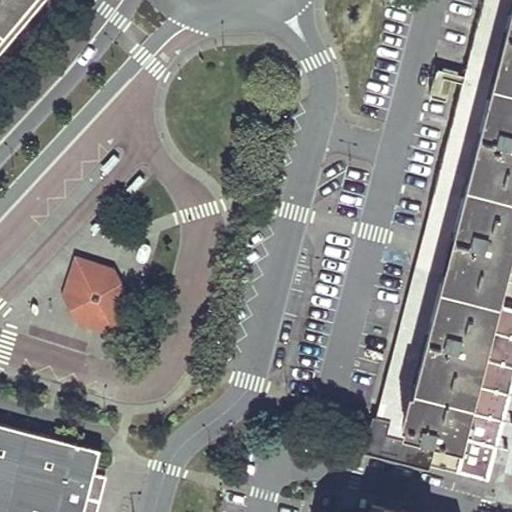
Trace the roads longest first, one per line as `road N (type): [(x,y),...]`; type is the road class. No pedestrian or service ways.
road 1 (tertiary): [(0,221),(127,80),(208,9)]
road 2 (residential): [(483,511),(299,466),(270,483),(260,511)]
road 3 (tertiary): [(122,0),(0,140)]
